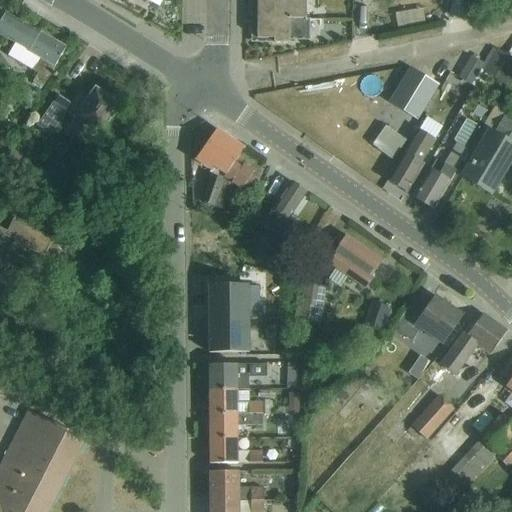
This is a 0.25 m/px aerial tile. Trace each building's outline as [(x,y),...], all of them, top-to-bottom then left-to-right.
[(256,0),(257,40),(273,40),(273,44),(289,44),(289,37),(308,37),(308,20),(318,20),(318,10),(311,9),(306,3),(305,0),(256,0)] [(5,15),(0,23),(0,37),(14,45),(7,57),(32,72),(38,76),(33,84),(43,89),(66,50),(5,15)] [(511,59),(494,48),(481,69),(502,81),(511,64),(511,59)] [(456,76),(467,82),(479,62),(468,56),(456,76)] [(408,69),(388,103),(417,121),(437,87),(408,69)] [(323,86),(278,94),(282,119),(316,113),(318,126),(331,124),(329,111),(328,112),(323,86)] [(108,97),(107,99),(96,92),(89,102),(80,96),(73,106),(59,97),(37,128),(52,139),(68,116),(99,138),(120,108),(117,106),(119,104),(118,99),(113,96),(108,97)] [(474,158),(462,178),(489,195),(511,156),(511,122),(506,119),(511,109),(511,101),(501,95),(467,152),(466,153),(474,158)] [(392,161),(405,141),(385,127),(372,146),(349,130),(331,156),(358,176),(377,150),(392,161)] [(201,204),(212,207),(223,179),(234,161),(235,162),(243,150),(216,131),(194,162),(209,172),(212,167),(216,170),(210,179),(201,204)] [(387,182),(406,194),(422,166),(419,164),(433,142),(417,132),(387,182)] [(466,153),(467,152),(457,146),(445,166),(436,160),(413,199),(432,210),(466,153)] [(223,179),(212,207),(222,211),(234,186),(246,194),(258,177),(235,162),(234,161),(223,179)] [(270,227),(269,229),(263,238),(280,249),(286,241),(283,239),(292,225),(286,220),(306,194),(291,183),(264,223),(270,227)] [(146,213),(122,201),(112,222),(136,234),(146,213)] [(0,269),(2,270),(7,259),(23,267),(30,252),(45,259),(54,240),(13,220),(4,238),(0,235),(0,218),(2,215),(0,214),(0,269)] [(370,277),(369,276),(380,261),(345,237),(335,253),(332,267),(362,289),(370,277)] [(301,285),(295,322),(319,326),(325,289),(301,285)] [(248,286),(208,286),(208,320),(248,320),(248,286)] [(393,329),(395,331),(388,341),(404,352),(415,337),(436,351),(460,316),(433,298),(423,313),(410,305),(393,329)] [(363,327),(381,333),(389,309),(371,303),(363,327)] [(490,354),(506,332),(482,315),(472,329),(468,326),(440,365),(455,376),(476,345),(490,354)] [(249,354),(248,320),(208,320),(209,354),(249,354)] [(287,364),(287,376),(299,376),(299,364),(287,364)] [(236,366),(209,366),(209,391),(236,391),(248,391),(248,378),(267,378),(267,365),(236,366)] [(209,391),(209,415),(236,415),(262,415),(262,403),(236,403),(236,391),(209,391)] [(453,411),(437,397),(411,427),(426,441),(453,411)] [(345,416),(358,418),(360,401),(347,400),(345,416)] [(49,511),(85,443),(29,415),(0,472),(0,511),(49,511)] [(262,415),(236,415),(209,415),(209,440),(236,439),(236,427),(262,427),(262,415)] [(511,445),(511,419),(510,422),(503,416),(484,436),(501,452),(496,458),(498,461),(511,445)] [(236,439),(209,440),(209,465),(262,464),(262,452),(237,452),(236,439)] [(480,439),(462,459),(448,473),(465,489),(498,455),(480,439)] [(511,445),(498,461),(505,467),(511,460),(511,445)] [(209,473),(209,502),(263,502),(263,489),(238,489),(238,472),(209,473)] [(398,511),(410,482),(396,476),(385,506),(398,511)] [(453,511),(452,511),(468,511),(480,499),(470,491),(453,511)] [(262,511),(263,502),(209,502),(209,511),(262,511)]
